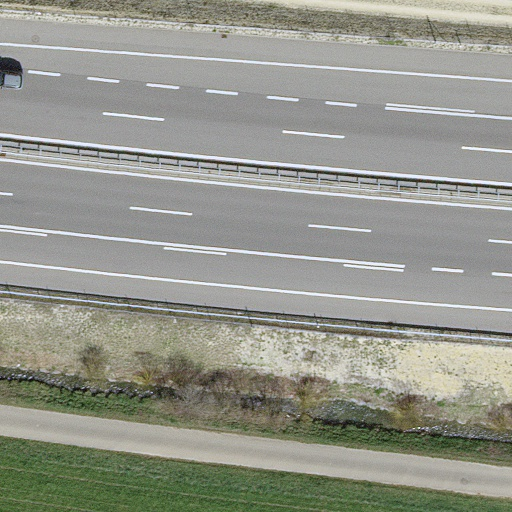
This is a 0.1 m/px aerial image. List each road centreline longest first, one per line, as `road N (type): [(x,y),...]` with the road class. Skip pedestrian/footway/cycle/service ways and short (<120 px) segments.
road 1 (track): [(511,491),(0,429)]
road 2 (motorway): [(511,151),(0,99)]
road 3 (motorway): [(0,193),(511,242)]
